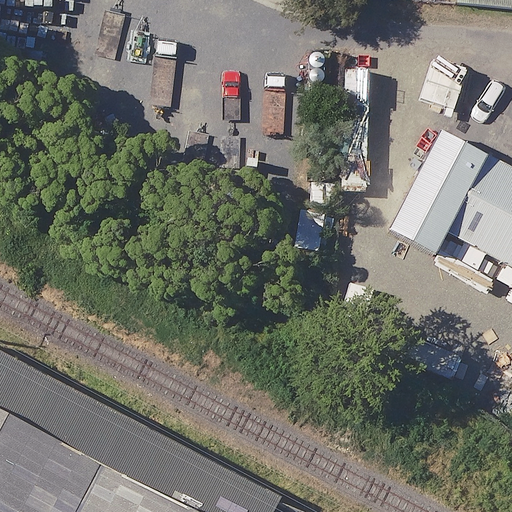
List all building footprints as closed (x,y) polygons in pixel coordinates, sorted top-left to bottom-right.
[(511,9),(511,0),(456,0),(456,5),(511,9)] [(163,22),(118,3),(99,51),(143,69),(163,22)] [(438,257),(498,150),(448,123),(389,229),(438,257)] [(511,172),(494,163),(451,241),(511,274),(511,172)] [(175,511),(0,417),(0,511),(175,511)]
